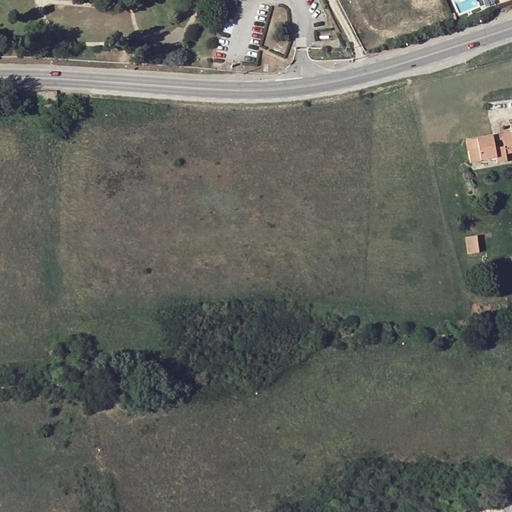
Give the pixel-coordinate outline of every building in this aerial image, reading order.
[(55,96),(55,92),(37,93),(38,105),(56,104),(55,96)] [(56,104),(38,105),(38,112),(56,111),(56,104)] [(492,137),(495,159),(496,164),(506,162),(505,155),(511,154),(511,124),(510,125),(511,134),(492,137)] [(469,164),(495,159),(492,137),(466,142),(469,164)] [(477,237),(465,238),(467,255),(478,253),(477,237)]
